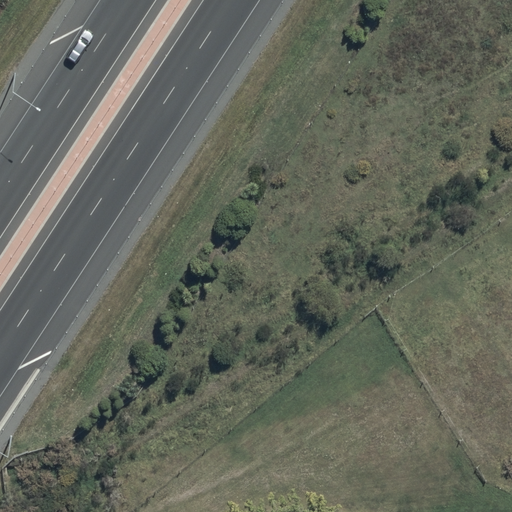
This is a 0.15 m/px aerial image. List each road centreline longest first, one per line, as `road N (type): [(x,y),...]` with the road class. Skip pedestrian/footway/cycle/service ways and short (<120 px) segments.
road 1 (motorway): [(230,0),(0,350)]
road 2 (motorway): [(0,192),(127,0)]
